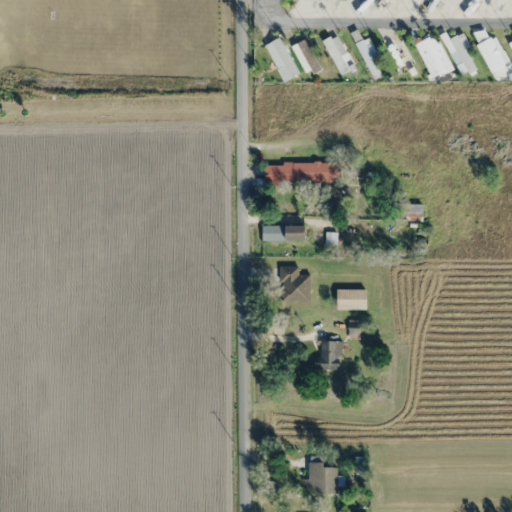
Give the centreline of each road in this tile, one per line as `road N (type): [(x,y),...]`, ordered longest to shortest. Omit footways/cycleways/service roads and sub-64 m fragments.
road 1 (residential): [(239,511),(234,0)]
road 2 (residential): [(281,0),(280,10),(294,20),(511,21)]
